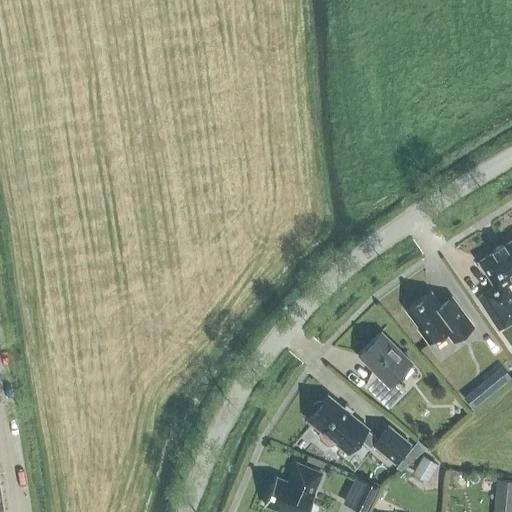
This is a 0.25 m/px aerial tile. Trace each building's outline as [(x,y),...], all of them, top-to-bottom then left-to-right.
[(494,287),(482,295),(503,327),(511,321),(511,296),(505,285),(511,280),(511,240),(503,246),(501,245),(492,251),(493,253),(478,262),(494,287)] [(429,293),(406,310),(418,327),(417,328),(428,343),(445,331),(453,341),(472,327),(449,296),(438,305),(429,293)] [(380,378),(368,389),(387,407),(404,390),(394,380),(411,363),(379,332),(357,355),(380,378)] [(462,398),(473,410),(493,393),(483,380),(462,398)] [(331,444),(333,442),(346,454),(358,439),(369,449),(372,445),(393,463),(409,444),(387,426),(377,439),(366,430),(367,429),(327,396),(322,402),(317,402),(313,405),(311,409),(311,414),(306,420),(321,432),(319,434),(320,439),(326,444),(331,444)] [(416,469),(428,476),(436,464),(423,457),(416,469)] [(275,477),(263,505),(280,511),(305,511),(314,494),(312,493),(320,473),(295,463),(287,482),(275,477)] [(454,474),(450,478),(449,484),(453,488),(459,489),(464,485),(464,479),(460,474),(454,474)] [(361,511),(363,511),(376,486),(364,480),(351,506),(361,511)] [(499,511),(511,511),(511,481),(496,480),(494,506),(500,506),(499,511)]
